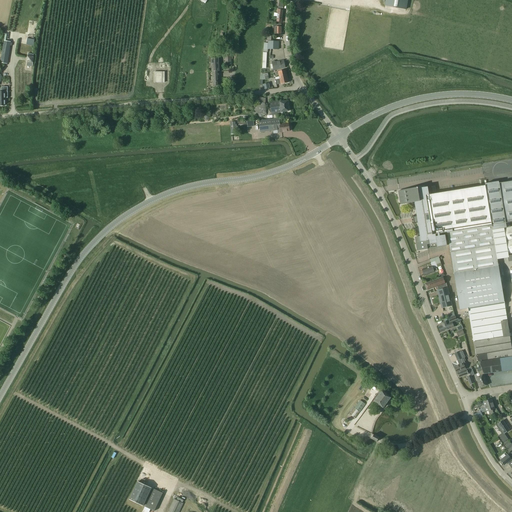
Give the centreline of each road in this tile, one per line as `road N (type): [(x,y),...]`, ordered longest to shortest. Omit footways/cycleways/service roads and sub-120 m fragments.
road 1 (unclassified): [(0,397),(77,262),(116,222),(175,191),(277,171),(338,136)]
road 2 (unclassified): [(0,117),(300,86)]
road 3 (residential): [(462,398),(394,224),(338,136)]
road 4 (tertiary): [(338,136),(415,99),(511,100)]
